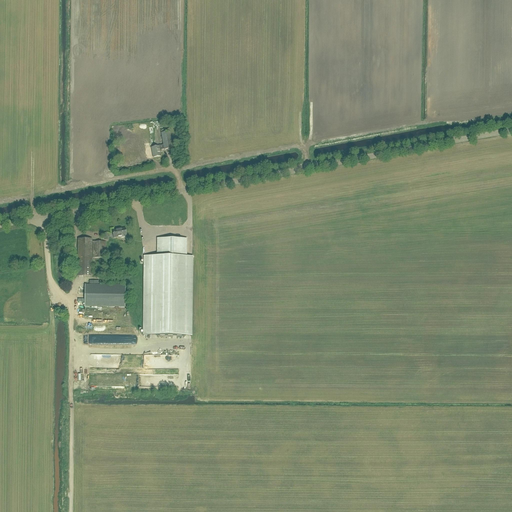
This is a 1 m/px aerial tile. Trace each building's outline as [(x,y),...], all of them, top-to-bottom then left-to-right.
[(173,148),(170,132),(161,134),(163,145),(158,146),(159,147),(151,148),(153,158),(161,157),(159,150),(164,149),(164,150),(173,148)] [(126,236),(124,228),(112,231),(113,238),(126,236)] [(185,239),(171,239),(170,239),(169,239),(168,240),(167,240),(166,241),(165,241),(165,242),(164,242),(164,243),(163,244),(163,245),(157,245),(156,257),(144,257),(142,336),(189,337),(191,257),(185,257),(185,239)] [(91,240),(77,240),(77,276),(91,277),(91,240)] [(106,242),(93,242),(93,258),(106,258),(106,242)] [(125,286),(84,286),(84,306),(124,307),(125,286)]
